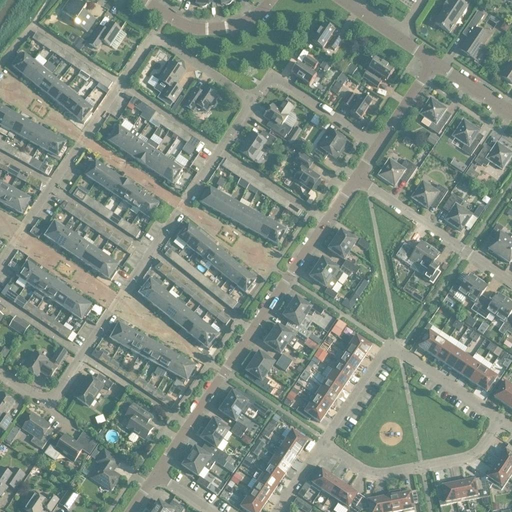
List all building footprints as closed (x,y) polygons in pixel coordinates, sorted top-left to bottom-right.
[(94,20),(82,12),(85,8),(73,0),(69,0),(61,12),(75,22),(73,25),(85,33),(94,20)] [(183,0),(195,4),(195,5),(199,5),(199,8),(201,8),(203,8),(205,7),(206,6),(207,6),(207,5),(208,0),(207,1),(207,0),(183,0)] [(443,9),(433,24),(448,34),(466,7),(456,0),(449,0),(447,3),(445,2),(441,8),(443,9)] [(467,39),(459,50),(473,59),(487,38),(474,29),(483,16),(476,12),(461,35),(467,39)] [(89,41),(87,44),(96,50),(98,47),(101,43),(108,47),(120,31),(109,23),(104,30),(99,27),(97,30),(89,41)] [(503,23),(499,29),(505,33),(509,27),(503,23)] [(323,24),(311,43),(321,50),(326,42),(329,44),(327,48),(333,52),(340,41),(334,37),(332,40),(329,38),(334,32),(323,24)] [(80,50),(84,43),(76,37),(71,44),(80,50)] [(32,62),(23,55),(21,58),(17,54),(13,64),(11,66),(10,67),(21,76),(32,62)] [(303,68),(297,63),(289,74),(308,86),(315,76),(307,71),(309,68),(313,70),(317,64),(306,57),(302,63),(305,65),(303,68)] [(393,71),(374,59),(367,69),(375,75),(373,78),(365,72),(361,78),(376,89),(380,83),(377,81),(379,78),(386,82),(393,71)] [(32,62),(21,76),(30,82),(42,67),(33,60),(32,62)] [(337,67),(344,73),(350,66),(344,60),(337,67)] [(500,78),(511,85),(511,84),(511,64),(510,63),(500,78)] [(159,82),(153,89),(161,94),(160,96),(171,103),(180,90),(174,86),(182,73),(177,69),(177,67),(174,68),(169,64),(158,81),(159,82)] [(42,67),(30,82),(38,89),(49,76),(51,74),(42,67)] [(53,79),(49,76),(38,89),(46,96),(57,83),(61,78),(56,75),(53,79)] [(57,83),(46,96),(55,103),(66,89),(65,89),(57,83)] [(66,89),(55,103),(63,109),(74,96),(76,95),(67,87),(65,89),(66,89)] [(210,108),(213,107),(215,104),(214,102),(213,101),(217,96),(204,88),(199,95),(197,95),(193,92),(183,107),(192,113),(194,109),(197,111),(199,111),(200,109),(205,113),(209,107),(210,108)] [(128,107),(133,98),(125,94),(120,103),(128,107)] [(348,109),(350,106),(353,101),(355,98),(349,94),(342,104),(348,109)] [(356,103),(353,101),(350,106),(353,108),(349,114),(359,121),(372,103),(361,95),(356,103)] [(74,96),(63,109),(72,116),(82,103),(74,96)] [(429,98),(418,115),(431,123),(427,128),(437,135),(445,123),(439,119),(444,112),(446,110),(429,98)] [(270,106),(263,117),(269,121),(265,126),(283,139),(285,136),(286,136),(290,130),(282,124),(287,117),(292,108),(282,101),(276,110),(270,106)] [(82,103),(72,116),(83,125),(83,124),(91,115),(89,113),(91,110),(82,103)] [(0,107),(0,126),(8,112),(0,107)] [(8,112),(0,126),(0,127),(9,132),(17,117),(8,112)] [(9,132),(6,137),(11,140),(14,135),(19,137),(27,122),(17,117),(9,132)] [(462,120),(451,137),(464,146),(460,151),(470,157),(478,145),(472,141),(477,134),(479,132),(462,120)] [(27,122),(19,137),(28,143),(36,128),(27,122)] [(106,140),(105,141),(117,149),(127,134),(127,135),(128,133),(119,126),(115,131),(113,130),(106,140)] [(301,131),(296,127),(287,141),(292,144),(301,131)] [(36,128),(28,143),(38,148),(46,133),(36,128)] [(348,144),(328,130),(327,129),(315,146),(316,147),(312,153),(323,160),(327,155),(337,161),(348,144)] [(262,131),(258,137),(250,132),(245,140),(247,141),(245,144),(244,143),(238,152),(252,162),(262,147),(268,150),(275,140),(262,131)] [(46,133),(38,148),(47,153),(55,138),(46,133)] [(117,149),(126,155),(136,141),(127,135),(127,134),(117,149)] [(55,138),(47,153),(59,160),(65,149),(63,147),(65,144),(55,138)] [(144,146),(145,147),(135,161),(144,167),(155,151),(158,146),(148,140),(144,146)] [(136,141),(126,155),(135,161),(145,147),(144,146),(136,141)] [(491,151),(484,146),(473,162),(480,167),(482,165),(486,168),(489,163),(501,171),(511,154),(496,143),(491,151)] [(12,148),(8,156),(9,156),(9,155),(12,156),(17,151),(12,148)] [(155,151),(144,167),(153,173),(163,159),(164,157),(155,151)] [(22,154),(18,161),(19,160),(21,162),(26,156),(22,154)] [(165,154),(164,157),(163,159),(153,173),(162,179),(173,162),(174,160),(165,154)] [(312,163),(299,154),(293,163),(300,168),(293,179),(310,190),(311,189),(313,190),(314,190),(319,183),(318,181),(317,180),(318,178),(307,170),(312,163)] [(31,159),(27,166),(28,166),(28,165),(31,167),(36,162),(36,161),(31,159)] [(393,187),(400,178),(406,183),(416,168),(404,161),(400,168),(388,160),(377,176),(393,187)] [(173,162),(162,179),(174,187),(174,186),(181,175),(179,174),(183,168),(173,162)] [(83,175),(94,183),(104,169),(94,163),(92,166),(90,164),(83,175)] [(41,164),(37,171),(40,172),(45,167),(41,164)] [(104,169),(94,183),(103,189),(113,175),(104,169)] [(113,175),(103,189),(112,195),(122,181),(113,175)] [(122,181),(112,195),(121,201),(130,187),(122,181)] [(433,201),(438,204),(447,192),(437,186),(434,191),(421,182),(410,199),(427,210),(433,201)] [(0,184),(0,203),(1,204),(9,189),(0,184)] [(130,187),(121,201),(130,207),(139,193),(130,187)] [(218,194),(220,191),(221,189),(217,187),(214,192),(209,189),(207,192),(204,191),(198,202),(210,209),(218,194)] [(9,189),(1,204),(11,210),(19,195),(9,189)] [(218,194),(210,209),(219,214),(228,200),(230,197),(220,191),(218,194)] [(139,193),(130,207),(139,213),(148,199),(139,193)] [(19,195),(11,210),(23,216),(28,207),(26,206),(29,200),(19,195)] [(460,232),(471,216),(458,207),(462,202),(451,195),(443,207),(449,212),(443,221),(460,232)] [(148,199),(139,213),(150,221),(157,210),(155,209),(158,205),(148,199)] [(228,200),(219,214),(229,220),(237,205),(228,200)] [(64,203),(58,208),(63,211),(67,204),(66,204),(64,203)] [(237,205),(229,220),(238,225),(247,210),(246,210),(237,205)] [(247,210),(238,225),(248,230),(256,215),(258,213),(247,208),(246,210),(247,210)] [(73,209),(67,214),(72,217),(76,210),(75,210),(73,209)] [(82,215),(76,220),(80,223),(85,216),(84,216),(82,215)] [(256,215),(248,230),(257,235),(265,220),(256,215)] [(265,220),(257,235),(267,241),(275,226),(265,220)] [(91,221),(85,226),(89,229),(94,222),(93,222),(91,221)] [(53,244),(63,229),(54,223),(50,228),(48,227),(42,235),(42,236),(53,244)] [(275,226),(267,241),(279,247),(285,236),(283,234),(286,229),(276,223),(275,226)] [(53,244),(62,250),(72,235),(66,232),(69,227),(66,225),(63,229),(53,244)] [(497,258),(509,241),(511,235),(496,225),(489,235),(495,239),(487,251),(497,258)] [(174,238),(185,246),(196,233),(187,226),(185,229),(182,228),(174,238)] [(100,227),(94,232),(98,235),(103,228),(102,228),(100,227)] [(333,241),(349,251),(355,242),(340,231),(333,241)] [(109,233),(103,238),(107,241),(112,234),(111,234),(109,233)] [(196,233),(185,246),(193,253),(204,240),(196,233)] [(72,235),(62,250),(71,256),(81,242),(72,235)] [(118,239),(112,244),(116,247),(121,240),(120,240),(118,239)] [(360,239),(356,244),(366,251),(368,249),(367,243),(360,239)] [(202,260),(213,247),(204,240),(193,253),(197,256),(193,260),(198,264),(202,260)] [(349,251),(333,241),(327,250),(343,261),(349,251)] [(511,242),(509,241),(497,258),(508,265),(511,258),(511,242)] [(80,262),(90,248),(81,242),(71,256),(80,262)] [(403,244),(395,257),(401,261),(410,267),(413,262),(418,266),(430,248),(425,244),(424,246),(420,243),(414,252),(413,254),(408,251),(409,249),(410,248),(403,244)] [(127,245),(121,250),(125,253),(130,246),(129,246),(127,245)] [(173,253),(169,249),(165,247),(161,253),(164,255),(163,256),(164,256),(164,255),(166,257),(173,253)] [(210,267),(221,253),(213,247),(202,260),(198,264),(202,268),(206,263),(210,267)] [(89,268),(99,254),(90,248),(80,262),(89,268)] [(418,266),(414,272),(423,278),(422,278),(432,285),(440,274),(436,271),(439,267),(441,265),(435,261),(438,255),(434,253),(435,251),(430,248),(418,266)] [(219,273),(229,260),(221,253),(210,267),(219,273)] [(98,274),(108,260),(99,254),(89,268),(98,274)] [(337,269),(321,259),(315,268),(331,279),(337,269)] [(108,260),(98,274),(110,282),(110,281),(116,272),(113,271),(117,266),(108,260)] [(229,260),(219,273),(227,280),(238,267),(229,260)] [(345,261),(341,266),(351,273),(355,275),(358,270),(345,261)] [(20,273),(17,278),(26,284),(35,270),(24,262),(23,263),(24,263),(18,271),(20,273)] [(351,273),(341,266),(338,271),(348,278),(351,273)] [(238,267),(227,280),(230,283),(227,287),(232,291),(235,287),(246,274),(238,267)] [(331,279),(315,268),(309,278),(324,288),(331,279)] [(35,270),(26,284),(35,290),(44,276),(35,270)] [(246,274),(235,287),(246,296),(254,286),(252,284),(255,281),(246,274)] [(465,298),(478,280),(473,277),(472,278),(467,275),(460,286),(455,282),(448,293),(452,296),(455,291),(465,298)] [(41,300),(44,296),(53,282),(44,276),(35,290),(32,294),(41,300)] [(475,314),(484,302),(479,298),(486,287),(482,285),(483,283),(478,280),(465,298),(474,304),(470,310),(475,314)] [(147,302),(158,288),(149,281),(145,286),(143,284),(137,292),(136,292),(136,293),(147,302)] [(53,282),(44,296),(53,302),(62,288),(53,282)] [(2,288),(0,291),(0,293),(9,297),(11,292),(2,288)] [(62,288),(53,302),(62,308),(71,294),(62,288)] [(158,288),(147,302),(155,308),(166,295),(158,288)] [(323,293),(333,300),(336,295),(326,288),(323,293)] [(71,294),(62,308),(71,314),(80,300),(71,294)] [(489,305),(484,302),(475,314),(484,320),(489,314),(494,317),(506,299),(501,296),(500,297),(496,294),(489,305)] [(166,295),(155,308),(164,315),(174,302),(166,295)] [(288,308),(304,318),(307,314),(311,316),(314,312),(320,316),(323,311),(313,304),(310,308),(295,298),(288,308)] [(511,303),(506,299),(494,317),(503,323),(497,332),(503,336),(505,332),(511,321),(511,303)] [(80,300),(71,314),(80,321),(83,315),(86,317),(91,308),(91,309),(92,308),(80,300)] [(174,302),(164,315),(172,322),(183,309),(174,302)] [(285,325),(306,340),(310,335),(298,327),(304,318),(288,308),(282,317),(288,321),(285,325)] [(183,309),(172,322),(180,329),(191,315),(183,309)] [(456,320),(467,326),(471,318),(460,312),(456,320)] [(189,336),(200,322),(191,315),(180,329),(189,336)] [(14,318),(8,327),(21,335),(27,326),(14,318)] [(345,326),(338,321),(330,332),(337,337),(345,326)] [(200,322),(189,336),(197,342),(208,329),(200,322)] [(119,345),(128,330),(115,324),(110,333),(112,334),(109,340),(119,345)] [(303,345),(306,340),(285,325),(282,330),(276,326),(270,335),(285,346),(291,337),(303,345)] [(208,329),(197,342),(208,351),(215,343),(213,341),(217,336),(208,329)] [(415,341),(419,344),(417,347),(426,353),(436,338),(423,329),(415,341)] [(129,351),(137,336),(128,330),(119,345),(129,351)] [(285,346),(270,335),(263,345),(279,355),(285,346)] [(138,356),(146,341),(137,336),(129,351),(138,356)] [(499,336),(496,341),(502,345),(505,341),(499,336)] [(349,345),(365,356),(370,347),(355,337),(349,345)] [(436,338),(426,353),(434,359),(445,343),(436,338)] [(316,339),(313,342),(318,349),(322,345),(316,339)] [(148,361),(156,346),(146,341),(138,356),(148,361)] [(445,343),(434,359),(443,365),(453,349),(445,343)] [(343,354),(359,364),(365,356),(349,345),(343,354)] [(88,346),(85,352),(91,355),(94,350),(88,346)] [(101,346),(98,351),(106,354),(108,349),(101,346)] [(157,366),(165,351),(156,346),(148,361),(157,366)] [(313,358),(319,362),(321,364),(327,355),(319,349),(313,358)] [(453,349),(443,365),(451,370),(462,355),(453,349)] [(166,371),(175,356),(165,351),(157,366),(166,371)] [(500,360),(503,363),(508,357),(504,354),(501,351),(497,358),(500,360)] [(49,379),(56,368),(46,362),(46,361),(34,352),(23,369),(36,378),(39,372),(43,374),(42,375),(49,379)] [(251,363),(267,373),(273,364),(258,353),(251,363)] [(338,362),(353,373),(359,364),(343,354),(338,362)] [(281,355),(278,360),(288,367),(291,362),(281,355)] [(462,355),(451,370),(460,376),(470,360),(462,355)] [(176,377),(184,362),(175,356),(166,371),(176,377)] [(288,367),(278,360),(274,366),(284,372),(288,367)] [(470,360),(460,376),(468,382),(479,366),(470,360)] [(196,368),(184,362),(176,377),(174,380),(183,385),(185,382),(186,382),(189,377),(191,378),(196,369),(196,368)] [(332,371),(347,381),(353,373),(338,362),(332,371)] [(267,373),(251,363),(245,372),(254,378),(251,383),(269,395),(272,390),(267,386),(270,383),(263,379),(267,373)] [(479,366),(468,382),(477,387),(487,372),(479,366)] [(299,376),(302,370),(295,367),(293,372),(299,376)] [(326,379),(342,390),(347,381),(332,371),(326,379)] [(487,372),(477,387),(485,393),(496,378),(487,372)] [(82,385),(73,398),(88,408),(101,387),(107,391),(112,385),(98,375),(94,381),(87,377),(82,384),(82,385)] [(320,388),(336,398),(342,390),(326,379),(320,388)] [(493,398),(502,404),(511,388),(503,383),(493,398)] [(315,396),(330,407),(336,398),(320,388),(315,396)] [(511,388),(502,404),(510,410),(511,406),(511,388)] [(0,429),(3,431),(10,420),(4,416),(13,403),(0,393),(0,429)] [(225,402),(240,413),(243,415),(249,406),(258,412),(261,406),(243,394),(240,399),(231,393),(225,402)] [(309,404),(325,415),(330,407),(315,396),(309,404)] [(240,413),(225,402),(218,412),(234,422),(240,413)] [(297,408),(295,412),(308,421),(310,418),(319,424),(325,415),(309,404),(304,413),(297,408)] [(152,419),(132,405),(125,416),(132,420),(126,429),(131,433),(128,439),(128,441),(132,443),(134,443),(138,437),(143,441),(152,429),(147,426),(152,419)] [(47,431),(49,427),(31,415),(21,429),(33,437),(29,443),(41,450),(52,434),(47,431)] [(206,430),(222,440),(228,431),(213,420),(206,430)] [(236,423),(233,428),(243,434),(246,429),(236,423)] [(243,434),(233,428),(229,433),(239,439),(243,434)] [(222,440),(206,430),(200,439),(215,450),(222,440)] [(291,431),(285,440),(301,450),(307,442),(291,431)] [(52,462),(58,454),(73,463),(81,450),(88,455),(96,444),(82,434),(75,444),(63,436),(55,449),(48,445),(42,454),(52,462)] [(13,439),(8,435),(3,442),(9,445),(13,439)] [(253,445),(256,439),(250,437),(247,443),(253,445)] [(301,450),(285,440),(279,448),(295,459),(301,450)] [(511,448),(507,446),(498,460),(511,469),(511,448)] [(188,457),(203,468),(208,471),(214,463),(214,462),(211,460),(209,459),(210,458),(194,448),(188,457)] [(295,459),(279,448),(274,457),(289,467),(295,459)] [(224,462),(227,457),(218,450),(214,455),(224,462)] [(90,479),(109,492),(119,477),(111,472),(113,470),(119,462),(103,451),(96,463),(99,466),(90,479)] [(224,462),(214,455),(211,460),(214,462),(214,463),(222,468),(226,463),(224,462)] [(203,468),(188,457),(181,467),(197,477),(203,468)] [(289,467),(274,457),(268,465),(284,476),(289,467)] [(492,469),(508,480),(511,473),(511,469),(498,460),(492,469)] [(284,476),(268,465),(262,474),(278,484),(284,476)] [(319,493),(320,491),(329,476),(315,467),(304,483),(319,493)] [(0,496),(7,486),(14,490),(23,476),(13,469),(9,475),(0,468),(0,496)] [(508,480),(492,469),(486,478),(479,479),(481,491),(488,490),(491,485),(500,491),(508,480)] [(278,484),(262,474),(257,482),(272,493),(278,484)] [(220,479),(226,483),(230,477),(227,475),(222,476),(220,479)] [(320,491),(329,497),(338,482),(329,476),(320,491)] [(199,478),(195,483),(205,490),(209,485),(199,478)] [(226,483),(220,479),(217,483),(219,487),(221,489),(226,483)] [(481,491),(479,479),(462,482),(466,502),(488,498),(488,490),(481,491)] [(272,493),(257,482),(251,491),(267,501),(272,493)] [(338,482),(329,497),(337,502),(338,503),(347,488),(338,482)] [(462,482),(452,485),(456,504),(466,502),(462,482)] [(439,508),(456,504),(452,485),(435,488),(439,508)] [(347,511),(359,511),(360,511),(355,508),(362,498),(347,488),(338,503),(337,502),(336,504),(347,511)] [(67,489),(57,505),(66,511),(77,496),(67,489)] [(300,490),(297,495),(302,498),(305,493),(300,490)] [(267,501),(251,491),(245,499),(261,510),(267,501)] [(402,511),(401,511),(413,511),(412,505),(418,503),(415,492),(399,495),(402,511)] [(23,511),(25,511),(40,511),(43,508),(48,511),(49,511),(57,501),(50,496),(46,502),(34,494),(23,511)] [(388,497),(391,511),(400,511),(401,511),(402,511),(399,495),(388,497)] [(377,499),(379,511),(391,511),(388,497),(377,499)] [(362,498),(355,508),(360,511),(368,510),(368,511),(379,511),(377,499),(366,501),(362,498)] [(259,511),(261,510),(245,499),(239,508),(245,511),(259,511)] [(150,511),(179,511),(182,508),(171,501),(167,508),(158,502),(156,504),(155,503),(151,509),(152,510),(150,511)]
